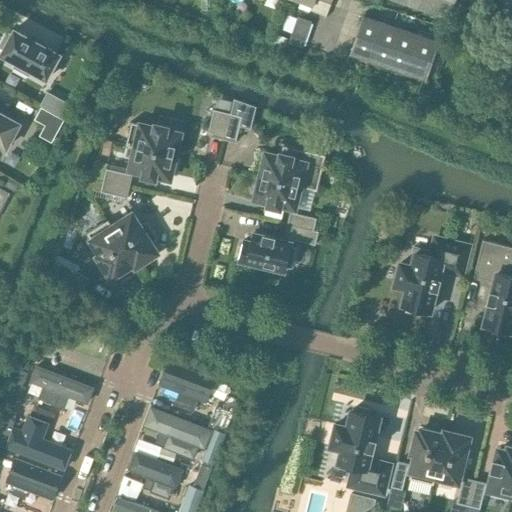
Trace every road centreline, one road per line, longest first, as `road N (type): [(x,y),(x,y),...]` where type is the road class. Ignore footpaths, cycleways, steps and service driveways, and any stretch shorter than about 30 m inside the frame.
road 1 (residential): [(511,392),(184,309)]
road 2 (residential): [(135,363),(117,364),(60,511)]
road 3 (residential): [(95,511),(146,374),(135,363)]
road 4 (residential): [(217,169),(184,309)]
